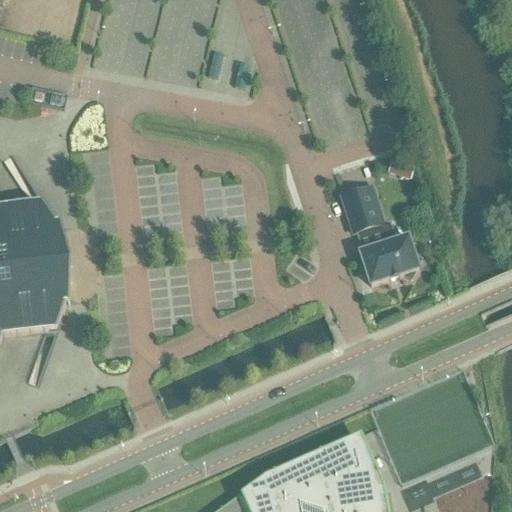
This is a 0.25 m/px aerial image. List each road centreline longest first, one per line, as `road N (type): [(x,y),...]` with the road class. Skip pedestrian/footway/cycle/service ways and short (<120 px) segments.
road 1 (tertiary): [(511,292),(15,511)]
road 2 (tertiary): [(95,511),(511,329)]
